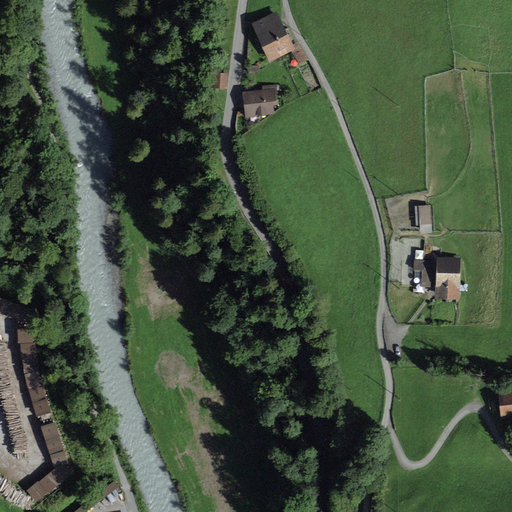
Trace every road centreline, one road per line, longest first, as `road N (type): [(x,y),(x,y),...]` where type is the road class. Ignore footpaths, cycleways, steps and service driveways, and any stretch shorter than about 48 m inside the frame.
road 1 (residential): [(314,511),(321,462),(315,365),(245,177),(231,111),(244,0)]
road 2 (unclassified): [(283,0),(285,20),(333,100),(375,214),(383,255),(375,335),(388,387),(381,430)]
road 3 (unknown): [(384,419),(403,459),(416,464),(430,459),(459,416),(479,411),(511,459)]
